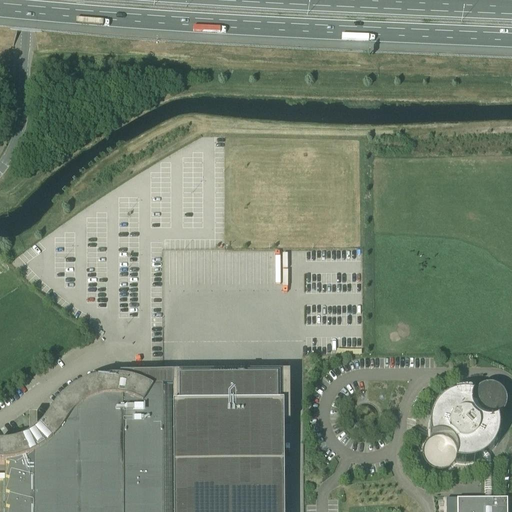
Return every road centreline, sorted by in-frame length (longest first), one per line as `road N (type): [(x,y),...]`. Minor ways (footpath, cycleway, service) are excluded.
road 1 (motorway): [(0,6),(511,35)]
road 2 (track): [(24,56),(511,72)]
road 3 (motorway): [(511,9),(281,0)]
road 4 (tertiary): [(0,168),(20,124),(27,0)]
